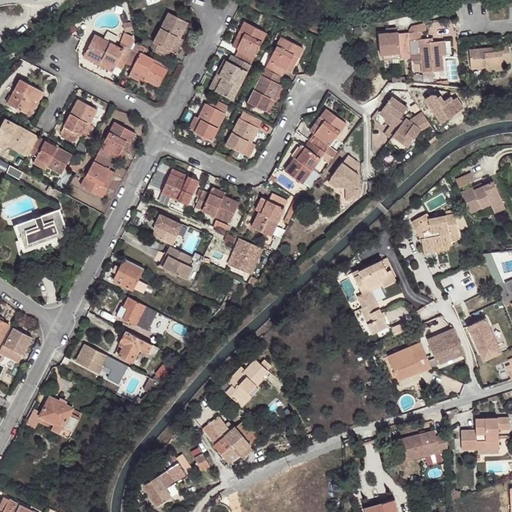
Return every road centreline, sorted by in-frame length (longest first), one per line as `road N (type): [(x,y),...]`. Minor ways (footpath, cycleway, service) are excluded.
road 1 (residential): [(197,511),(224,487),(344,437),(511,386)]
road 2 (residential): [(157,139),(236,173),(262,170),(332,39)]
road 3 (residential): [(58,327),(157,139)]
road 4 (unknown): [(473,398),(464,329),(414,293),(388,250)]
road 5 (residential): [(0,435),(58,327)]
road 6 (residential): [(163,120),(222,13)]
